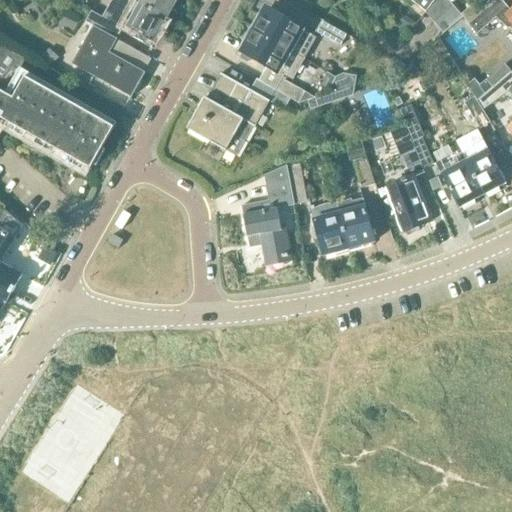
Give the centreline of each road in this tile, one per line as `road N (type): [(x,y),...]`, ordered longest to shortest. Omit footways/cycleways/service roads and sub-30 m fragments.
road 1 (tertiary): [(208,313),(302,304),(417,278),(511,238)]
road 2 (residential): [(135,162),(227,0)]
road 3 (residential): [(208,313),(202,218),(135,162)]
road 4 (residential): [(57,304),(135,162)]
road 5 (tertiary): [(57,304),(107,313),(208,313)]
